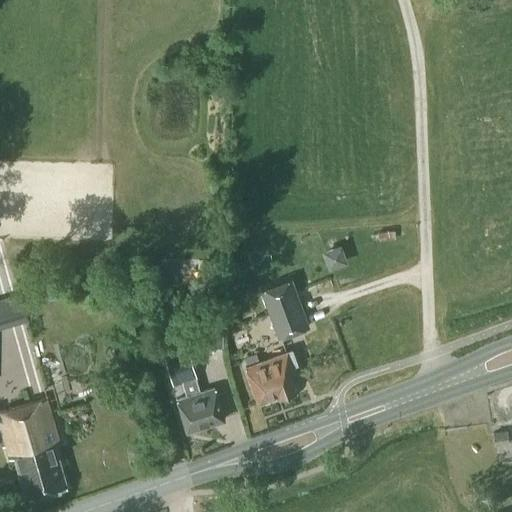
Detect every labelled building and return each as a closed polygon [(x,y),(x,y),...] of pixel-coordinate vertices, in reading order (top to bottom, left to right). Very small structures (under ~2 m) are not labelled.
[(263,286),(279,331),(305,322),(290,276),(263,286)] [(5,299),(0,300),(0,325),(12,322),(5,299)] [(201,391),(188,350),(165,357),(174,383),(183,381),(187,395),(180,398),(180,400),(179,400),(188,429),(224,418),(215,389),(214,387),(201,391)] [(293,389),(296,388),(288,366),(292,364),(287,350),(245,365),(259,401),(278,394),(278,395),(281,394),(284,396),(289,395),(291,393),(293,389)] [(15,456),(27,497),(67,485),(54,443),(62,439),(49,396),(0,410),(0,437),(3,446),(6,445),(10,458),(15,456)] [(509,442),(508,429),(495,431),(496,444),(509,442)]
